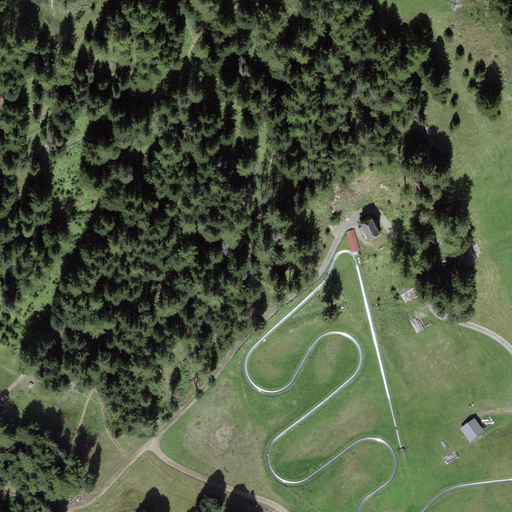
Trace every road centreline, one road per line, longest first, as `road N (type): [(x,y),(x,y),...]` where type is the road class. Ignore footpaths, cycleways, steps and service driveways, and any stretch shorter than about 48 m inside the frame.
road 1 (track): [(73,511),(150,442),(240,341),(315,279),(352,219),(373,211)]
road 2 (track): [(511,349),(439,312),(442,286),(478,261),(477,249),(391,235),(373,211)]
road 3 (track): [(150,442),(164,458),(280,510)]
